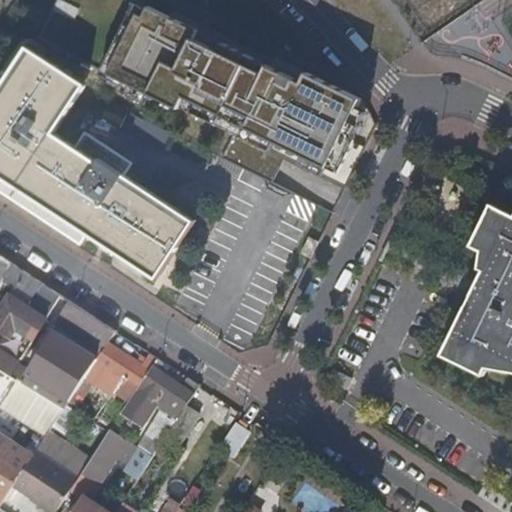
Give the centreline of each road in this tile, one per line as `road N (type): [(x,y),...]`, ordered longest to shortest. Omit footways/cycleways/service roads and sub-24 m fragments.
road 1 (residential): [(419,97),(276,399)]
road 2 (residential): [(0,219),(276,399)]
road 3 (residential): [(276,399),(450,511)]
road 4 (residential): [(419,97),(382,74),(310,0)]
road 5 (unknown): [(419,97),(456,34),(503,0)]
